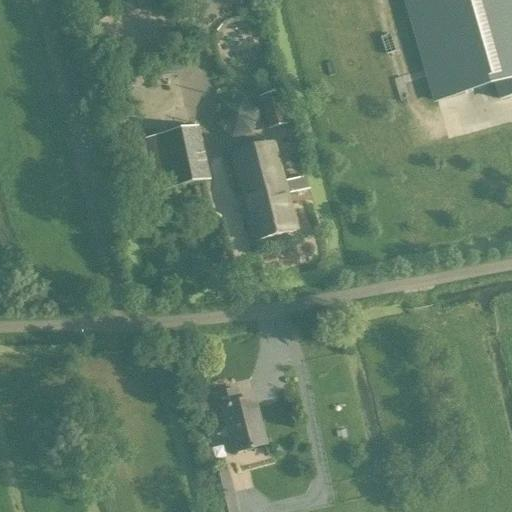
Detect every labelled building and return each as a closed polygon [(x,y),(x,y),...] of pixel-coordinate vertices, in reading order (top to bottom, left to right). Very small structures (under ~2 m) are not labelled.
[(511,0),(408,0),(438,102),(499,85),(504,101),(511,98),(511,0)] [(268,130),(285,126),(282,113),(279,100),(277,93),(260,98),(268,130)] [(282,99),(279,100),(282,113),(289,112),(291,111),(287,98),(282,99)] [(222,104),(216,125),(231,141),(252,135),(258,114),(243,99),(222,104)] [(158,192),(209,181),(198,128),(146,139),(158,192)] [(308,190),(305,177),(302,178),(284,182),(274,143),(231,154),(254,243),(297,232),(287,195),(303,191),(308,190)] [(234,454),(266,446),(258,413),(252,414),(249,401),(241,403),(238,390),(212,397),(215,410),(222,408),(234,454)] [(204,398),(192,401),(195,414),(207,411),(204,398)] [(236,511),(228,476),(206,482),(213,511),(236,511)]
